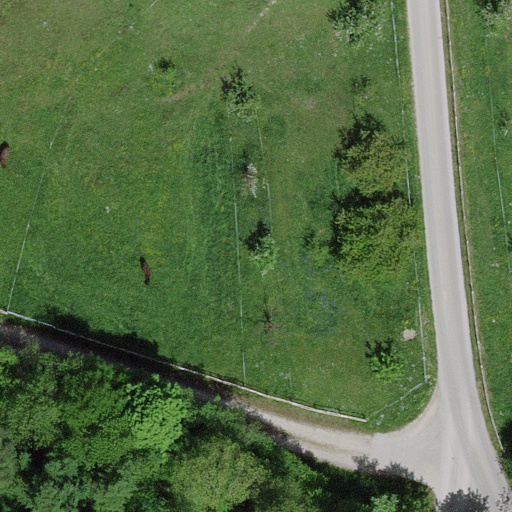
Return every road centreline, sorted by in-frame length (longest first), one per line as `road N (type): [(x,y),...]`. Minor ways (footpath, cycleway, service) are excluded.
road 1 (unclassified): [(418,0),(452,371),(468,457),(499,511)]
road 2 (track): [(0,342),(377,454),(468,457)]
